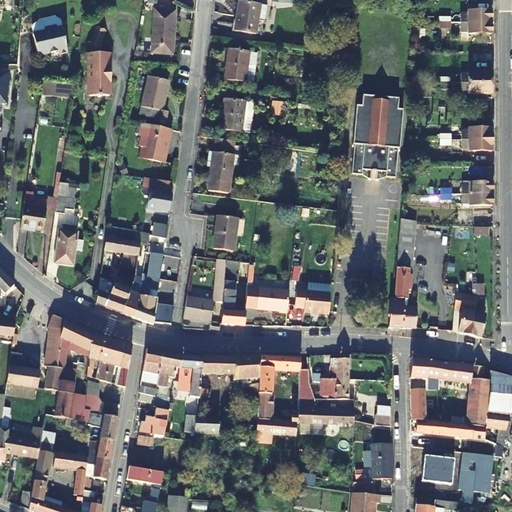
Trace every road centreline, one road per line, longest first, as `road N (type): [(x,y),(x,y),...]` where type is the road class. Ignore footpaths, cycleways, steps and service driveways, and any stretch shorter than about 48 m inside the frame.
road 1 (residential): [(506,362),(505,0)]
road 2 (residential): [(171,343),(184,255),(175,220),(206,0)]
road 3 (tertiary): [(171,343),(399,346)]
road 4 (residential): [(140,337),(107,511)]
road 5 (residential): [(399,346),(400,511)]
road 6 (tertiary): [(0,255),(35,290),(140,337)]
